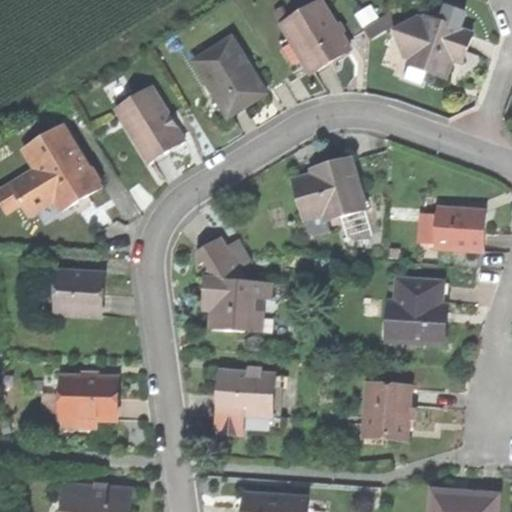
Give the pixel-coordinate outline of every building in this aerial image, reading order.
[(303,59),(312,73),(331,62),(350,50),(321,2),(283,25),(291,38),(299,52),(303,59)] [(400,54),(411,58),(424,21),(414,17),(393,29),(400,54)] [(424,71),(445,78),(453,55),(456,46),(467,50),(472,34),(425,18),(424,21),(411,58),(408,65),(424,71)] [(191,63),(226,119),(245,107),(265,95),(231,38),(191,63)] [(281,43),(290,58),(299,52),(291,38),(281,43)] [(463,59),(467,50),(456,46),(453,55),(463,59)] [(294,65),(303,59),(299,52),(290,58),(294,65)] [(151,90),(116,111),(149,166),(167,155),(185,145),(151,90)] [(37,172),(13,188),(25,207),(33,219),(56,204),(63,213),(82,201),(100,190),(100,179),(94,171),(90,169),(62,127),(24,151),(37,172)] [(295,183),(306,221),(326,215),(328,222),(366,211),(352,160),(335,165),(330,166),(332,172),(314,177),(295,183)] [(312,171),(314,177),(332,172),(330,166),(312,171)] [(0,198),(11,216),(25,207),(13,188),(0,196),(0,198)] [(487,212),(439,210),(438,216),(437,250),(486,252),(487,234),(487,212)] [(425,249),(437,250),(438,216),(427,215),(425,249)] [(214,331),(261,333),(262,300),(259,300),(259,284),(250,284),(240,270),(227,250),(220,240),(199,253),(199,268),(205,279),(204,292),(204,304),(214,304),(214,331)] [(241,242),(227,250),(240,270),(254,260),(241,242)] [(104,275),(59,274),(58,317),(102,319),(103,295),(104,275)] [(443,283),(397,281),(396,305),(395,342),(446,344),(447,328),(447,321),(441,321),(442,307),(443,283)] [(274,284),(259,284),(259,300),(262,300),(274,300),(274,284)] [(387,341),(395,342),(396,305),(388,305),(387,341)] [(276,377),(223,376),(223,395),(222,417),(248,418),(275,418),(276,389),(276,377)] [(119,380),(62,380),(61,420),(98,421),(118,421),(119,400),(119,380)] [(413,388),(369,386),(367,432),(386,433),(386,440),(411,441),(412,421),(412,410),(413,388)] [(285,389),(276,389),(275,418),(248,418),(247,432),(284,433),(285,389)] [(98,431),(98,421),(61,420),(61,430),(98,431)] [(129,511),(131,492),(66,488),(64,511),(129,511)] [(466,496),(433,494),(432,511),(499,511),(501,498),(466,496)] [(246,499),(246,509),(261,509),(262,499),(246,499)] [(261,509),(246,509),(246,511),(308,511),(308,500),(262,499),(261,509)]
